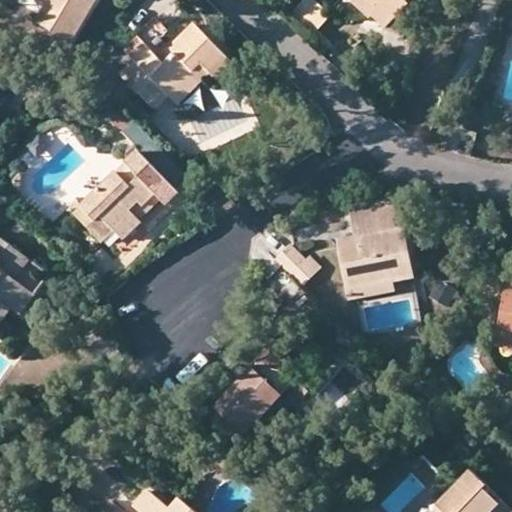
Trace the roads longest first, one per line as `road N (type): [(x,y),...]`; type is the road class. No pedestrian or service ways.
road 1 (residential): [(374,137),(230,237),(207,259),(170,327)]
road 2 (residential): [(374,137),(237,0)]
road 3 (unknown): [(440,168),(480,15)]
road 4 (residential): [(511,185),(402,158),(374,137)]
